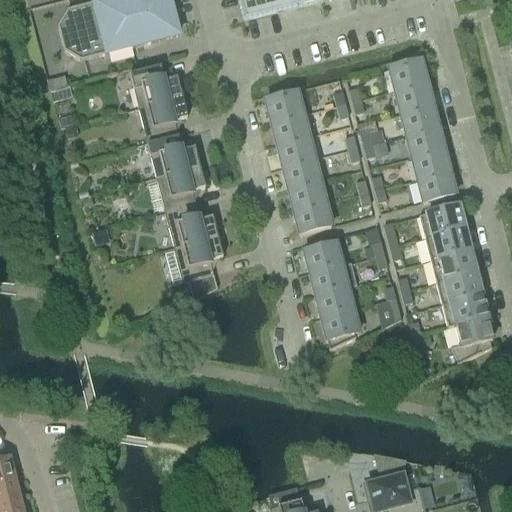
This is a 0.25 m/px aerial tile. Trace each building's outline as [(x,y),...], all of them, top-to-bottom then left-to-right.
[(64,54),(80,63),(178,38),(167,0),(114,0),(67,12),(57,29),(64,54)] [(333,0),(238,0),(244,23),(321,3),(323,3),(333,0)] [(388,72),(394,96),(426,87),(420,64),(388,72)] [(129,77),(138,112),(181,101),(176,81),(163,84),(160,69),(129,77)] [(48,94),(51,93),(67,90),(64,80),(46,84),(48,94)] [(394,96),(400,118),(432,110),(426,87),(394,96)] [(348,94),(352,107),(360,104),(357,92),(348,94)] [(265,104),(271,129),(302,120),(296,96),(265,104)] [(333,98),(336,111),(345,109),(341,96),(333,98)] [(138,112),(147,147),(178,139),(174,124),(186,121),(181,101),(138,112)] [(355,118),(363,116),(360,104),(352,107),(355,118)] [(336,111),(339,122),(348,120),(345,109),(336,111)] [(400,118),(406,141),(437,132),(432,110),(400,118)] [(271,129),(277,151),(308,143),(302,120),(271,129)] [(406,141),(412,164),(443,155),(437,132),(406,141)] [(360,138),(363,150),(371,148),(368,136),(360,138)] [(147,147),(156,182),(163,180),(199,171),(194,150),(181,154),(178,139),(147,147)] [(344,142),(347,154),(356,152),(353,140),(344,142)] [(277,151),(282,172),(314,165),(308,143),(277,151)] [(366,162),(374,160),(371,148),(363,150),(366,162)] [(347,154),(350,166),(359,164),(356,152),(347,154)] [(412,164),(417,185),(448,176),(443,155),(412,164)] [(282,172),(288,195),(319,187),(314,165),(282,172)] [(156,182),(164,217),(172,215),(195,209),(192,194),(204,191),(199,171),(163,180),(156,182)] [(417,185),(423,206),(454,198),(448,176),(417,185)] [(371,182),(374,195),(382,192),(379,180),(371,182)] [(355,186),(358,198),(367,196),(364,184),(355,186)] [(288,195),(294,217),(325,209),(319,187),(288,195)] [(374,195),(377,207),(386,204),(382,192),(374,195)] [(362,211),(370,208),(367,196),(358,198),(362,211)] [(164,217),(173,252),(180,250),(217,240),(212,220),(199,223),(195,209),(172,215),(164,217)] [(299,238),(330,230),(325,209),(294,217),(299,238)] [(418,220),(424,243),(463,233),(457,210),(418,220)] [(424,243),(430,265),(468,255),(463,233),(424,243)] [(386,239),(389,252),(397,249),(394,237),(386,239)] [(209,264),(222,261),(217,240),(180,250),(173,252),(182,286),(213,279),(209,264)] [(371,248),(375,261),(383,258),(380,246),(371,248)] [(335,247),(303,255),(309,277),(341,269),(335,247)] [(389,252),(392,264),(401,262),(397,249),(389,252)] [(430,265),(435,287),(474,277),(468,255),(430,265)] [(375,261),(378,273),(386,271),(383,258),(375,261)] [(341,269),(309,277),(315,300),(346,292),(355,289),(350,267),(341,269)] [(435,287),(441,309),(480,299),(474,277),(435,287)] [(397,284),(400,296),(409,294),(406,281),(397,284)] [(383,293),(386,305),(394,303),(391,290),(383,293)] [(346,292),(315,300),(321,322),(352,314),(346,292)] [(400,296),(403,308),(412,306),(409,294),(400,296)] [(441,309),(447,331),(485,321),(480,299),(441,309)] [(374,308),(381,333),(400,324),(394,303),(386,305),(374,308)] [(352,314),(321,322),(326,345),(330,344),(332,351),(328,353),(329,354),(355,341),(354,340),(354,338),(358,337),(352,314)] [(459,366),(456,367),(457,368),(491,351),(490,350),(489,344),(491,344),(485,321),(447,331),(447,332),(455,330),(460,350),(452,352),(459,366)] [(408,328),(411,340),(420,337),(417,325),(408,328)] [(423,350),(420,337),(411,340),(415,352),(423,350)] [(0,485),(15,482),(9,460),(0,462),(0,485)] [(380,482),(363,486),(367,504),(370,503),(372,511),(423,511),(418,491),(414,476),(401,480),(381,485),(380,482)] [(0,485),(0,507),(20,503),(15,482),(0,485)] [(0,507),(0,511),(22,511),(20,503),(0,507)]
